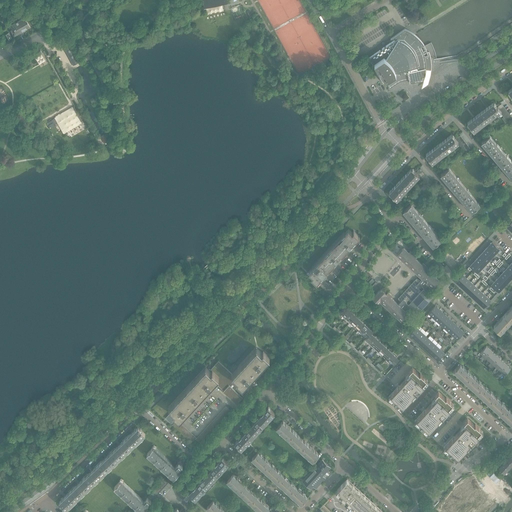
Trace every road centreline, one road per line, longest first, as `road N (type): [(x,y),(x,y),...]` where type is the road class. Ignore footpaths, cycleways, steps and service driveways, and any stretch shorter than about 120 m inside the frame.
road 1 (secondary): [(353,174),(307,228),(55,467),(0,503)]
road 2 (secondary): [(9,511),(65,470),(362,183)]
road 3 (residential): [(44,502),(139,412),(198,463)]
road 4 (secondary): [(511,41),(387,131)]
road 5 (secondary): [(399,143),(511,53)]
road 6 (residential): [(267,392),(346,287)]
road 7 (residential): [(438,373),(346,287)]
road 8 (residential): [(415,511),(509,437)]
